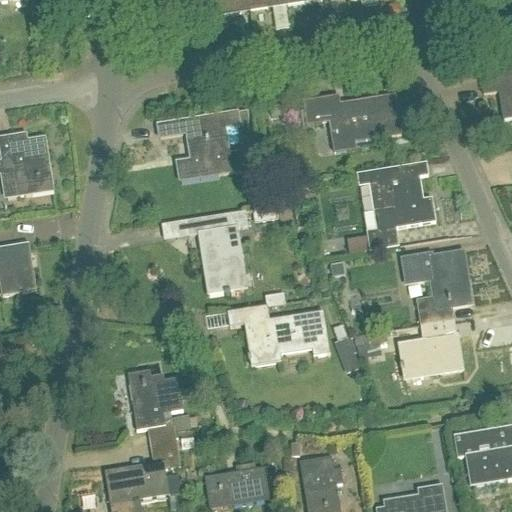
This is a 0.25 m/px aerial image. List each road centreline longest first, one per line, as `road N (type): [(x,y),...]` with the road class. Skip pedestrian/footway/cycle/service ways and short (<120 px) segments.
road 1 (residential): [(511,275),(402,42),(109,89)]
road 2 (unclassified): [(44,511),(109,89)]
